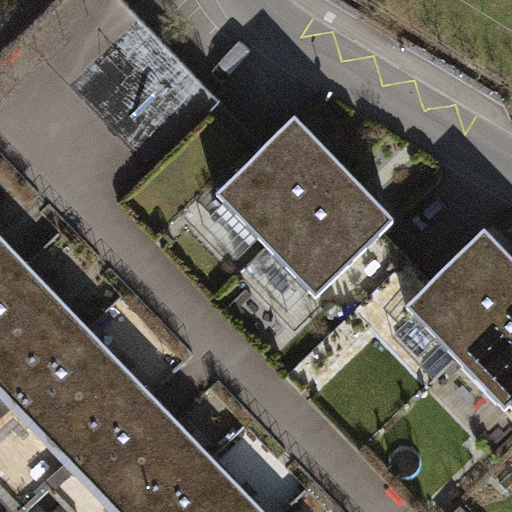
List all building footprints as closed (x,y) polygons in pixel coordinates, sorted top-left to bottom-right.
[(67,72),(153,153),(194,109),(185,100),(204,81),(127,8),(67,72)] [(262,260),(340,184),(289,134),(211,210),(262,260)] [(262,260),(308,308),(385,231),(340,184),(262,260)] [(0,295),(27,270),(0,242),(0,295)] [(452,374),(511,315),(511,280),(481,249),(403,325),(452,374)] [(0,396),(11,408),(89,333),(27,270),(0,295),(0,396)] [(511,315),(452,374),(500,423),(511,410),(511,315)] [(11,408),(73,471),(150,396),(89,333),(11,408)] [(0,396),(0,498),(13,511),(31,511),(73,471),(11,408),(0,396)] [(97,495),(113,511),(158,511),(213,459),(150,396),(73,471),(97,495)] [(158,511),(264,511),(213,459),(158,511)] [(113,511),(97,495),(79,511),(113,511)] [(13,511),(0,498),(0,511),(13,511)]
